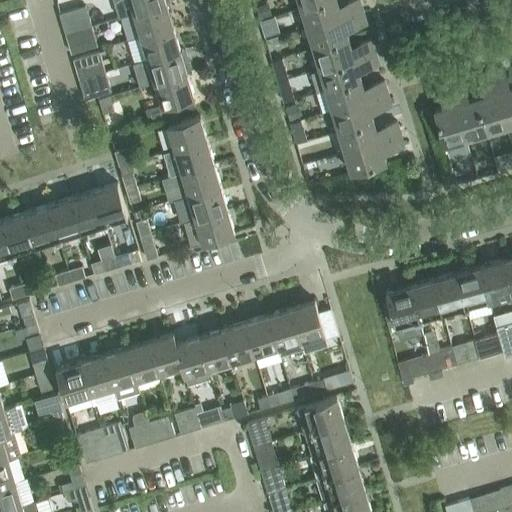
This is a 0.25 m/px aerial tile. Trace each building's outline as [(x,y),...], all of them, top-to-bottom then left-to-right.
[(166,1),(165,0),(130,0),(134,11),(166,1)] [(337,0),(319,0),(301,6),(307,26),(363,9),(360,0),(348,0),(347,0),(348,3),(339,6),(339,3),(337,0)] [(173,24),(166,1),(134,11),(141,34),(173,24)] [(269,2),(256,5),(260,18),(272,14),(269,2)] [(85,4),(59,11),(62,21),(88,14),(85,4)] [(363,9),(307,26),(298,28),(304,50),(314,47),(349,36),(346,27),(367,21),(363,9)] [(65,31),(91,24),(88,14),(62,21),(65,31)] [(94,33),(91,24),(65,31),(68,41),(94,33)] [(180,47),(173,24),(141,34),(148,57),(180,47)] [(97,43),(94,33),(68,41),(71,51),(97,43)] [(349,36),(314,47),(320,67),(376,50),(372,38),(360,41),(361,45),(352,47),(351,44),(349,36)] [(187,70),(180,47),(148,57),(155,80),(187,70)] [(73,57),(76,67),(102,60),(99,50),(73,57)] [(376,50),(320,67),(312,70),(318,90),(326,87),(361,77),(358,68),(379,62),(376,50)] [(105,70),(102,60),(76,67),(79,77),(105,70)] [(511,122),(511,84),(509,85),(503,64),(491,68),(507,124),(511,122)] [(286,68),(275,71),(278,80),(289,76),(286,68)] [(507,124),(491,68),(478,71),(485,92),(477,95),(487,130),(507,124)] [(108,79),(105,70),(79,77),(82,87),(108,79)] [(194,94),(187,70),(155,80),(162,104),(194,94)] [(462,76),(450,80),(466,136),(487,130),(477,95),(468,97),(465,98),(462,90),(466,89),(462,76)] [(332,108),(388,91),(384,79),(363,85),(361,77),(326,87),(332,108)] [(111,90),(108,79),(82,87),(85,97),(111,90)] [(466,136),(450,80),(438,83),(444,104),(435,107),(445,142),(466,136)] [(292,87),(281,90),(284,100),(295,97),(292,87)] [(388,91),(332,108),(338,128),(373,117),(371,109),(370,106),(378,104),(379,107),(392,103),(388,91)] [(114,108),(109,94),(98,97),(103,111),(114,108)] [(296,107),(287,109),(290,119),(299,117),(296,107)] [(320,111),(306,111),(307,131),(320,131),(320,111)] [(167,123),(175,147),(207,137),(200,113),(167,123)] [(344,148),(400,131),(397,119),(376,126),(373,117),(338,128),(344,148)] [(303,128),(293,131),(296,141),(305,138),(306,138),(303,128)] [(404,144),(400,131),(344,148),(351,170),(386,159),(383,150),(404,144)] [(214,160),(207,137),(175,147),(181,170),(214,160)] [(305,138),(296,141),(302,162),(311,159),(305,139),(305,138)] [(119,164),(130,160),(125,146),(115,149),(119,164)] [(507,151),(494,155),(499,169),(511,166),(507,151)] [(221,183),(214,160),(181,170),(188,193),(221,183)] [(121,173),(126,187),(136,183),(132,170),(121,173)] [(117,181),(94,188),(104,220),(128,213),(117,181)] [(141,197),(136,183),(126,187),(130,200),(141,197)] [(228,206),(221,183),(188,193),(195,216),(228,206)] [(104,220),(94,188),(71,196),(81,228),(104,220)] [(81,228),(71,196),(48,203),(58,235),(81,228)] [(58,235),(48,203),(25,210),(35,242),(58,235)] [(228,206),(195,216),(185,219),(192,243),(235,230),(228,206)] [(35,242),(25,210),(2,217),(12,250),(35,242)] [(136,219),(140,233),(151,229),(147,216),(136,219)] [(2,217),(0,218),(0,253),(12,250),(2,217)] [(158,253),(151,229),(140,233),(147,257),(158,253)] [(128,249),(115,254),(118,264),(131,260),(128,249)] [(118,264),(115,254),(101,258),(104,268),(118,264)] [(511,254),(502,258),(511,292),(511,291),(511,254)] [(511,292),(502,258),(479,264),(488,296),(508,291),(508,292),(511,292)] [(82,263),(68,268),(72,278),(85,274),(82,263)] [(488,296),(479,264),(456,270),(465,304),(469,303),(469,302),(488,296)] [(72,278),(68,268),(55,272),(58,282),(72,278)] [(465,304),(456,270),(432,277),(442,309),(461,304),(462,305),(465,304)] [(36,277),(22,281),(26,292),(39,288),(36,277)] [(442,309),(432,277),(410,283),(419,317),(423,316),(423,314),(442,309)] [(26,292),(22,281),(9,285),(13,296),(26,292)] [(419,317),(410,283),(386,289),(395,322),(415,316),(415,318),(419,317)] [(339,332),(331,306),(318,310),(315,298),(291,305),(304,346),(305,349),(328,342),(326,336),(339,332)] [(304,346),(291,305),(268,312),(277,345),(280,353),(304,346)] [(23,315),(26,324),(36,321),(34,311),(23,315)] [(277,345),(268,312),(245,319),(254,352),(277,345)] [(254,352),(245,319),(222,326),(232,358),(254,352)] [(511,319),(496,325),(497,330),(502,348),(503,348),(505,354),(511,351),(511,319)] [(40,331),(36,321),(26,324),(29,335),(40,331)] [(232,358),(222,326),(199,333),(208,366),(232,358)] [(497,330),(474,337),(479,355),(502,348),(497,330)] [(182,363),(176,340),(173,331),(150,338),(159,370),(182,363)] [(176,340),(182,363),(184,373),(188,383),(211,376),(208,366),(199,333),(176,340)] [(479,355),(474,337),(466,339),(471,357),(479,355)] [(159,370),(150,338),(127,345),(139,387),(161,381),(158,371),(159,370)] [(433,368),(440,366),(457,361),(452,344),(428,350),(433,368)] [(139,387),(127,345),(104,352),(116,396),(140,389),(139,387)] [(428,350),(397,359),(402,377),(428,369),(433,368),(428,350)] [(31,356),(35,371),(50,367),(46,352),(31,356)] [(116,396),(104,352),(81,359),(90,391),(93,402),(116,396)] [(90,391),(81,359),(56,366),(66,398),(90,391)] [(440,366),(433,368),(428,369),(430,376),(442,372),(440,366)] [(56,385),(50,367),(35,371),(41,389),(56,385)] [(323,376),(313,380),(317,390),(326,387),(323,376)] [(317,390),(313,380),(303,383),(306,393),(317,390)] [(278,390),(267,393),(270,404),(281,401),(278,390)] [(270,404),(267,393),(257,396),(260,407),(270,404)] [(344,417),(337,393),(296,405),(303,430),(344,417)] [(15,403),(5,406),(0,407),(0,432),(2,432),(3,433),(15,429),(22,427),(15,403)] [(195,404),(185,407),(191,428),(201,425),(195,404)] [(231,404),(221,407),(224,418),(235,415),(231,404)] [(65,414),(62,405),(51,408),(54,418),(65,414)] [(191,428),(185,407),(175,410),(181,431),(191,428)] [(224,418),(221,407),(211,410),(215,421),(224,418)] [(168,412),(158,415),(165,436),(175,433),(168,412)] [(68,424),(65,414),(54,418),(57,428),(68,424)] [(165,436),(158,415),(148,418),(155,439),(165,436)] [(247,421),(254,445),(272,440),(264,415),(247,421)] [(351,440),(344,417),(303,430),(310,453),(351,440)] [(155,439),(148,418),(138,421),(145,442),(155,439)] [(145,442),(138,421),(129,424),(135,445),(145,442)] [(129,447),(122,426),(112,429),(119,450),(129,447)] [(22,452),(15,429),(3,433),(2,432),(0,432),(0,458),(9,456),(22,452)] [(119,450),(112,429),(102,432),(109,453),(119,450)] [(109,453),(102,432),(93,435),(99,456),(109,453)] [(99,456),(93,435),(83,438),(89,459),(99,456)] [(278,462),(272,440),(254,445),(261,468),(278,462)] [(358,463),(351,440),(310,453),(317,475),(358,463)] [(65,453),(67,462),(78,459),(75,450),(65,453)] [(0,483),(16,479),(9,456),(0,458),(0,483)] [(82,470),(78,459),(67,462),(71,473),(82,470)] [(285,485),(278,462),(261,468),(268,491),(285,485)] [(365,487),(358,463),(317,475),(322,495),(331,492),(333,497),(365,487)] [(0,508),(23,502),(16,479),(0,483),(0,508)] [(92,505),(89,496),(85,483),(64,489),(67,498),(78,499),(81,508),(92,505)] [(511,502),(511,483),(492,489),(497,507),(511,502)] [(292,509),(285,485),(268,491),(274,511),(282,511),(297,507),(292,509)] [(48,490),(53,511),(65,508),(60,487),(48,490)] [(364,511),(372,510),(365,487),(333,497),(337,511),(364,511)] [(497,507),(492,489),(484,492),(489,509),(497,507)] [(445,503),(447,511),(473,511),(469,496),(445,503)] [(40,511),(36,498),(23,502),(0,508),(0,511),(40,511)]
